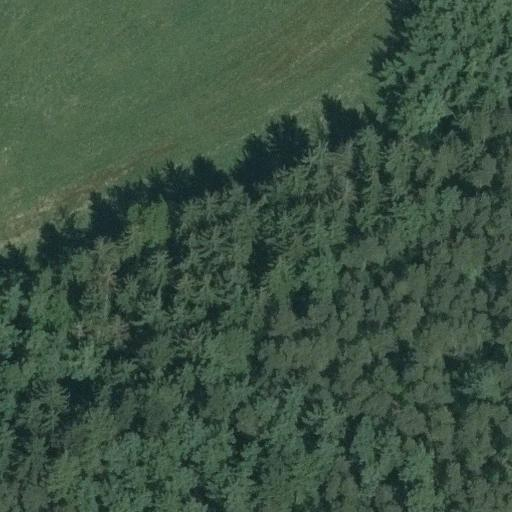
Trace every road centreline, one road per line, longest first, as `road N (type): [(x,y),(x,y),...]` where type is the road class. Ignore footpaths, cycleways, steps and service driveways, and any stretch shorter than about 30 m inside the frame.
road 1 (track): [(0,450),(191,368),(456,180),(511,155)]
road 2 (track): [(440,511),(191,368)]
